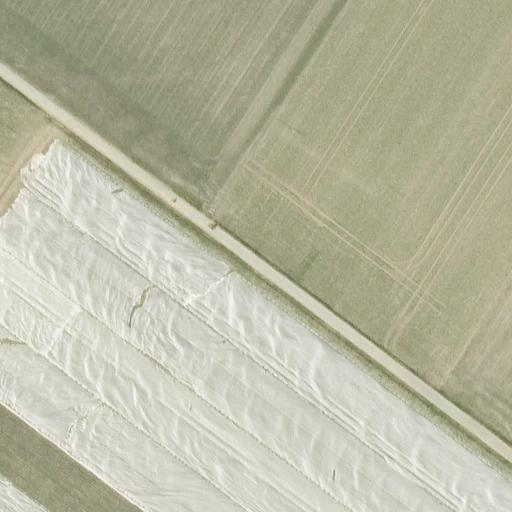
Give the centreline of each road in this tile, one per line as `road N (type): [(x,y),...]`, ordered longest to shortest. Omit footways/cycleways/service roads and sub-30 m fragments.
road 1 (track): [(0,70),(511,456)]
road 2 (track): [(215,233),(363,0)]
